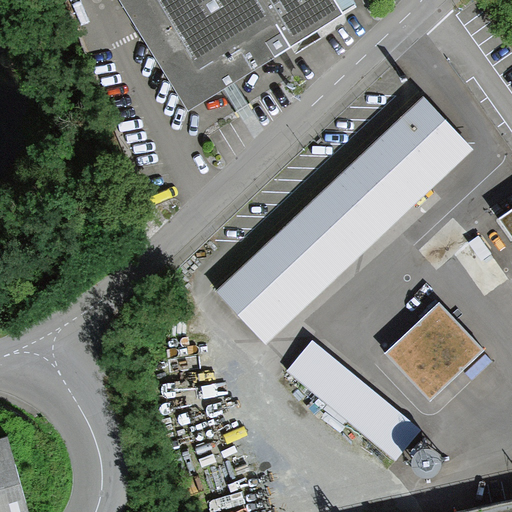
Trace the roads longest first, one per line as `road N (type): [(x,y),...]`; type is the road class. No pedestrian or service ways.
road 1 (residential): [(0,362),(45,343),(126,288),(423,0)]
road 2 (unknown): [(340,328),(283,344),(264,361),(257,387),(264,412),(316,472),(368,488),(511,432)]
road 3 (unknown): [(134,49),(213,200)]
